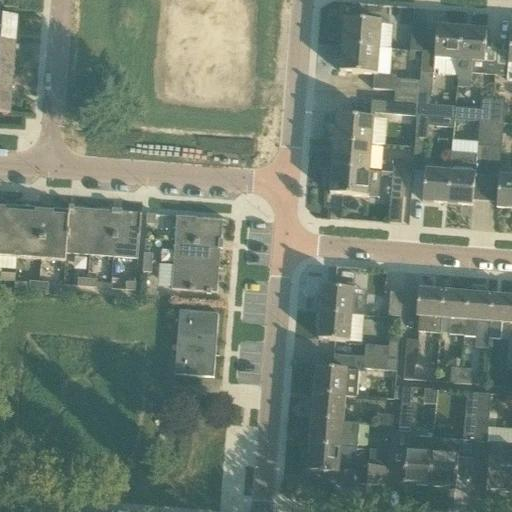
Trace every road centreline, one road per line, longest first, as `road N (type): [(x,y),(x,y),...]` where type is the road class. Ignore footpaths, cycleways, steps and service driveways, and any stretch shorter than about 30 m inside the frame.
road 1 (residential): [(261,511),(286,227)]
road 2 (residential): [(286,182),(56,169)]
road 3 (residential): [(511,254),(286,227)]
road 4 (residential): [(286,182),(302,0)]
road 5 (residential): [(56,169),(65,0)]
